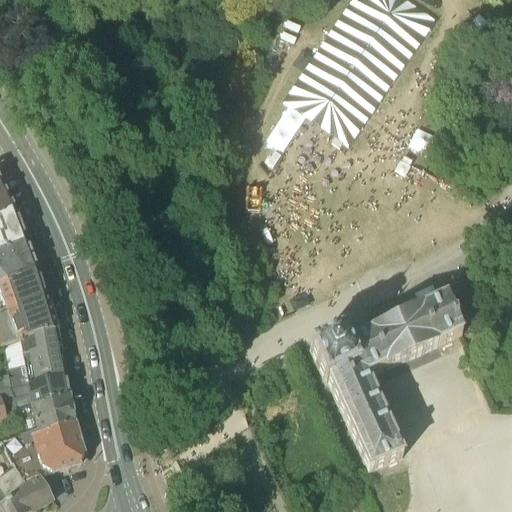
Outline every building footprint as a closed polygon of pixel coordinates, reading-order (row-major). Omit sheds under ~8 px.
[(0,202),(8,199),(0,182),(0,202)] [(0,231),(20,225),(15,212),(8,199),(0,202),(0,231)] [(0,255),(27,246),(20,225),(0,231),(0,255)] [(0,289),(39,276),(27,246),(0,255),(0,289)] [(0,320),(47,302),(39,276),(0,289),(0,320)] [(478,318),(484,305),(473,279),(438,295),(443,306),(422,315),(414,298),(361,322),(369,339),(349,348),(344,337),(309,353),(325,387),(328,386),(368,476),(401,461),(366,381),(415,359),(462,337),(458,327),(478,318)] [(35,339),(57,334),(47,302),(0,320),(0,350),(20,343),(35,339)] [(12,392),(66,381),(57,334),(35,339),(20,343),(26,370),(11,373),(13,380),(10,381),(11,389),(12,392)] [(11,389),(10,381),(0,383),(0,388),(1,392),(11,389)] [(18,414),(70,400),(66,381),(12,392),(10,393),(12,399),(0,402),(0,424),(18,420),(19,420),(18,414)] [(11,389),(1,392),(0,392),(0,402),(12,399),(10,393),(12,392),(11,389)] [(19,420),(18,420),(24,439),(39,434),(41,439),(76,428),(70,400),(18,414),(19,420)] [(0,445),(11,465),(80,445),(76,428),(41,439),(39,434),(24,439),(0,445)] [(164,452),(178,444),(171,432),(157,440),(164,452)] [(44,481),(52,477),(81,468),(85,461),(80,445),(11,465),(12,467),(13,466),(28,490),(44,481)] [(41,483),(44,481),(28,490),(13,466),(12,467),(11,467),(13,470),(0,479),(0,491),(0,492),(8,505),(0,509),(0,511),(38,511),(52,504),(41,483)]
